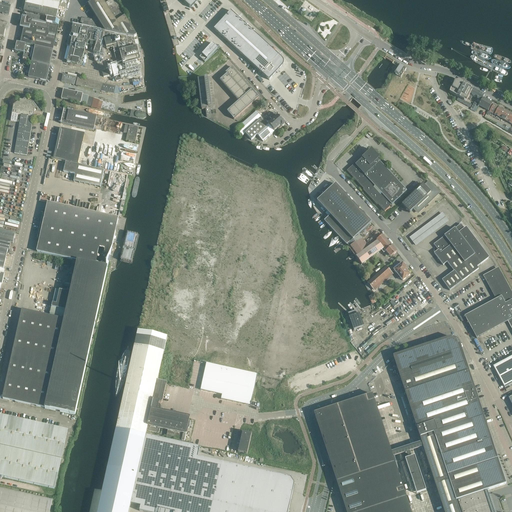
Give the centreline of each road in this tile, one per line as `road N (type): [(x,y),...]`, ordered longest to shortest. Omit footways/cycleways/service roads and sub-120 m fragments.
road 1 (unclassified): [(0,367),(51,93)]
road 2 (primary): [(332,74),(459,190),(511,262)]
road 3 (primary): [(511,242),(439,153),(344,68)]
road 4 (unclassified): [(444,309),(388,231),(330,170),(350,137)]
road 5 (unclassified): [(332,74),(306,121),(297,122),(206,28)]
road 6 (unclassified): [(306,411),(344,391),(393,343),(444,309)]
road 7 (unclassified): [(495,196),(433,68)]
road 8 (unclassified): [(511,431),(444,309)]
